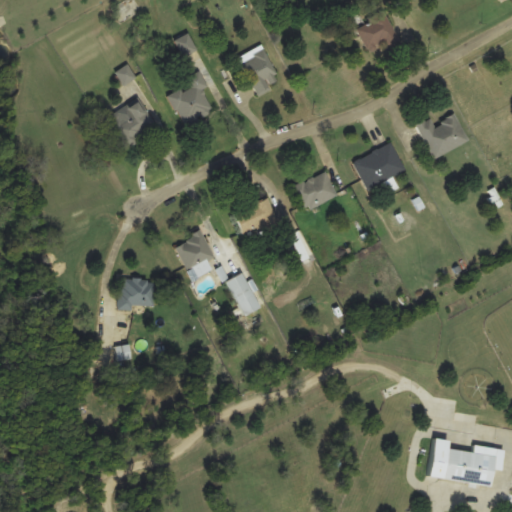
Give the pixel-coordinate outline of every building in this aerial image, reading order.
[(387,47),(400,40),(384,10),(355,26),(368,50),(384,41),(387,47)] [(174,41),(183,56),(196,49),(187,33),(174,41)] [(277,78),(264,45),(239,55),(255,96),(271,90),(268,81),(277,78)] [(213,111),(202,89),(208,86),(200,71),(186,78),(190,85),(168,96),(183,126),(213,111)] [(121,109),(121,108),(106,117),(124,149),(158,130),(140,98),(121,109)] [(416,124),(433,158),(468,140),(455,114),(434,124),(430,117),(416,124)] [(405,171),(392,143),(353,160),(366,189),(405,171)] [(290,187),(303,212),(337,195),(325,170),(290,187)] [(278,222),(268,198),(233,212),(243,237),(278,222)] [(215,256),(200,230),(173,246),(189,272),(215,256)] [(225,281),(244,316),(260,307),(241,272),(225,281)] [(155,308),(156,279),(120,278),(119,306),(155,308)] [(131,361),(130,345),(116,347),(117,363),(131,361)] [(490,487),(495,448),(472,445),(471,451),(447,448),(448,439),(432,437),(426,478),(490,487)]
